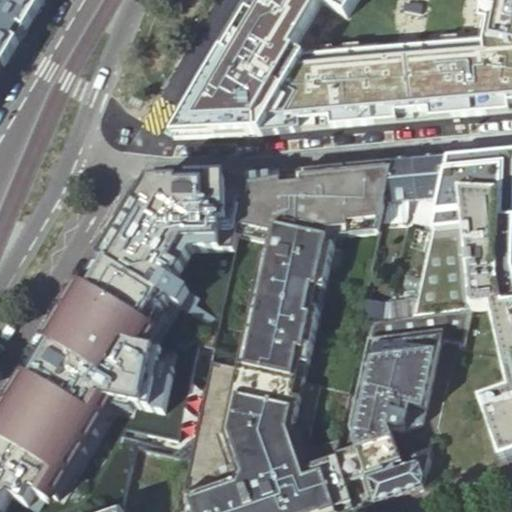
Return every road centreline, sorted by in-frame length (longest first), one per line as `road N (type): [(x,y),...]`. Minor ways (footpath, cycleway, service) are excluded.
road 1 (unclassified): [(511,133),(135,168),(74,154)]
road 2 (secondary): [(94,0),(0,168)]
road 3 (secondary): [(74,154),(134,0)]
road 4 (secondary): [(0,281),(74,154)]
